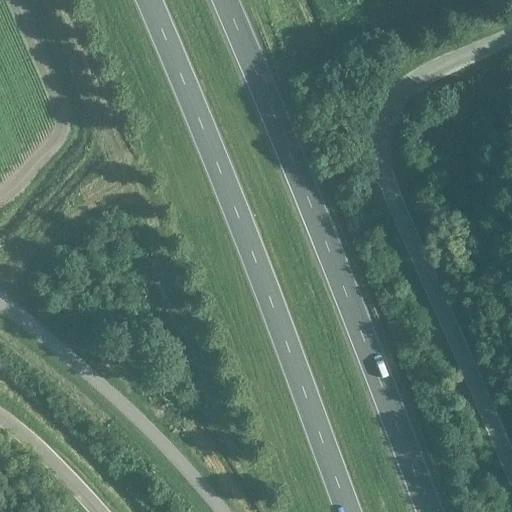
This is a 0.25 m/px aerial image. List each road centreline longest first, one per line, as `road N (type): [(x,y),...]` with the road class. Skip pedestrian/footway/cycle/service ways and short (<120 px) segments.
road 1 (trunk): [(426,511),(224,0)]
road 2 (trunk): [(147,0),(347,511)]
road 3 (unclassified): [(511,38),(398,91),(370,143),(511,465)]
road 4 (unclassified): [(220,511),(119,399),(0,303)]
road 5 (unclassified): [(104,511),(0,426)]
